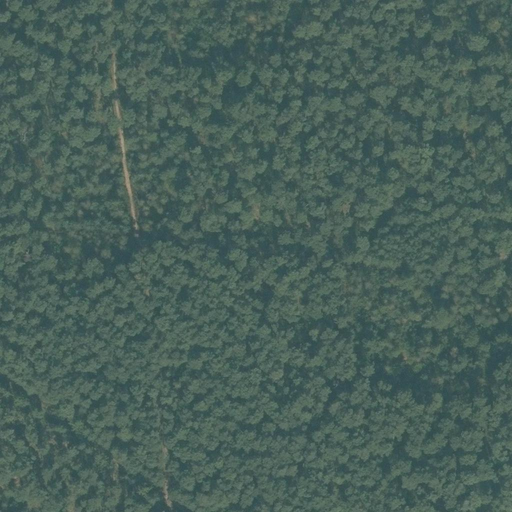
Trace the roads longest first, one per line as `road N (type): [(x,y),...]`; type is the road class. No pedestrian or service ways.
road 1 (track): [(111,0),(166,501)]
road 2 (track): [(183,511),(0,376)]
